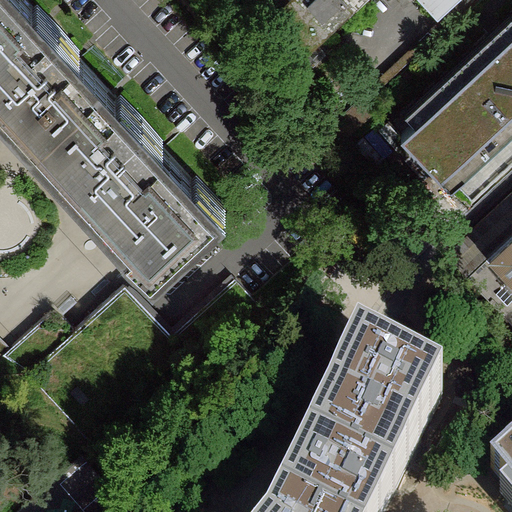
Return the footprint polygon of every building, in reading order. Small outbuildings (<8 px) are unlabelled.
[(100,73),(33,0),(0,0),(0,100),(30,133),(100,73)] [(278,0),(255,22),(291,60),(356,0),(430,0),(441,11),(452,0),(278,0)] [(511,130),(511,31),(402,133),(452,186),(511,130)] [(100,73),(30,133),(155,267),(223,205),(100,73)] [(377,111),(365,97),(333,127),(345,140),(377,111)] [(489,254),(511,233),(511,192),(449,252),(469,273),(489,254)] [(511,233),(489,254),(511,279),(511,233)] [(511,280),(489,254),(469,273),(511,317),(511,280)] [(0,337),(0,403),(30,375),(74,334),(55,309),(11,349),(0,337)] [(382,511),(437,401),(355,359),(278,511),(382,511)] [(511,453),(495,468),(511,487),(511,453)]
